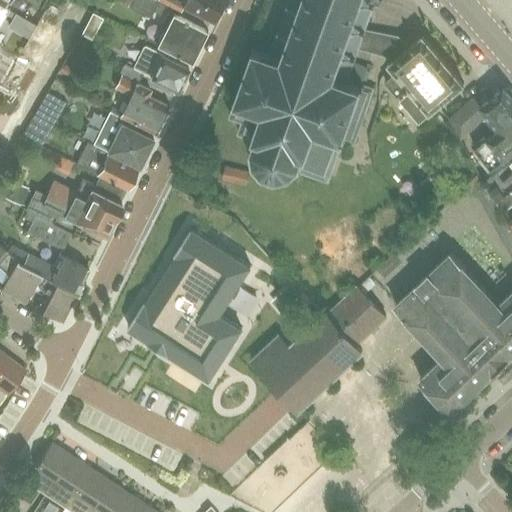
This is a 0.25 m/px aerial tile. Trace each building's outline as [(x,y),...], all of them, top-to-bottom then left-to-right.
[(156,0),(124,0),(123,2),(130,6),(129,6),(150,17),(153,10),(159,14),(164,4),(156,0)] [(221,3),(222,0),(161,0),(181,9),(183,4),(212,18),(213,19),(221,3)] [(393,48),(397,40),(367,29),(366,28),(367,25),(368,26),(369,26),(372,27),(381,0),(290,0),(290,1),(288,1),(287,3),(289,4),(280,28),(278,27),(277,30),(280,30),(271,54),(258,49),(256,44),(253,46),(255,50),(238,98),(234,100),(235,103),(237,102),(233,113),(230,114),(231,117),(233,116),(244,119),(241,130),(238,131),(239,133),(242,132),(257,137),(254,145),(250,144),(249,150),(253,151),(255,161),(252,163),(253,165),(256,164),(264,172),(262,174),(264,176),(266,173),(275,176),(276,180),(278,180),(278,177),(289,174),(290,177),(293,176),(292,173),(300,168),(302,169),(302,168),(314,172),(313,174),(316,175),(316,173),(327,177),(329,180),(331,178),(330,176),(343,140),(344,142),(346,141),(354,144),(374,88),(366,85),(364,83),(362,85),(368,66),(354,61),(355,57),(357,57),(358,55),(356,54),(359,46),(391,55),(392,55),(395,52),(393,48)] [(0,24),(9,9),(5,7),(4,7),(0,4),(0,24)] [(157,44),(192,60),(207,28),(173,12),(172,12),(168,10),(164,18),(169,20),(157,44)] [(13,12),(6,24),(26,35),(33,23),(13,12)] [(103,18),(92,12),(81,33),(92,39),(103,18)] [(393,48),(395,52),(392,55),(394,58),(389,63),(396,71),(385,80),(419,120),(464,82),(426,37),(411,49),(398,40),(397,40),(393,48)] [(178,89),(189,67),(143,44),(132,66),(178,89)] [(0,53),(0,64),(10,70),(14,62),(13,61),(0,53)] [(149,95),(152,90),(122,75),(117,87),(132,94),(122,114),(121,114),(120,116),(122,117),(156,133),(156,134),(157,134),(158,132),(171,105),(169,104),(169,105),(149,95)] [(475,147),(494,170),(511,158),(507,153),(511,149),(511,94),(504,85),(480,104),(499,126),(475,147)] [(33,115),(53,125),(66,102),(47,91),(33,115)] [(477,118),(466,104),(450,117),(458,133),(477,118)] [(141,167),(155,138),(123,122),(124,119),(111,112),(104,126),(117,132),(114,138),(122,142),(116,155),(141,167)] [(42,145),(53,125),(33,115),(21,136),(42,145)] [(130,188),(139,169),(109,154),(110,152),(90,142),(79,163),(127,187),(130,188)] [(248,172),(224,166),(221,180),(245,186),(248,172)] [(496,199),(511,186),(511,171),(490,189),(496,199)] [(511,230),(481,175),(466,189),(474,198),(476,196),(479,196),(511,256),(511,230)] [(53,179),(46,194),(35,188),(26,208),(28,209),(73,231),(78,220),(105,234),(121,202),(92,188),(93,184),(82,179),(77,190),(53,179)] [(11,181),(4,196),(18,203),(25,188),(11,181)] [(511,186),(496,199),(502,210),(511,202),(511,186)] [(64,249),(73,231),(28,209),(24,217),(32,221),(29,227),(27,232),(64,249)] [(145,299),(128,326),(149,339),(148,341),(167,353),(168,352),(209,378),(242,328),(220,313),(251,265),(192,226),(175,253),(177,254),(147,300),(145,299)] [(39,259),(27,254),(11,245),(8,250),(0,243),(0,267),(8,275),(2,288),(27,300),(34,284),(45,290),(36,308),(57,318),(65,316),(88,268),(59,253),(52,268),(38,261),(39,259)] [(452,251),(418,283),(396,304),(406,314),(405,315),(443,356),(420,378),(451,410),(494,370),(500,377),(511,365),(511,355),(510,353),(511,351),(511,291),(500,303),(463,263),(452,251)] [(357,344),(387,316),(385,314),(359,285),(329,313),(327,311),(323,315),(290,345),(280,335),(253,360),(278,387),(295,406),(300,410),(363,351),(357,344)] [(291,285),(282,294),(290,303),(299,294),(291,285)] [(0,403),(26,368),(7,354),(0,364),(0,403)] [(45,494),(72,454),(51,441),(25,481),(45,494)] [(65,507),(91,467),(72,454),(45,494),(65,507)] [(65,507),(61,511),(89,511),(110,479),(91,467),(65,507)] [(116,511),(130,492),(110,479),(89,511),(116,511)] [(144,511),(149,505),(130,492),(116,511),(144,511)]
